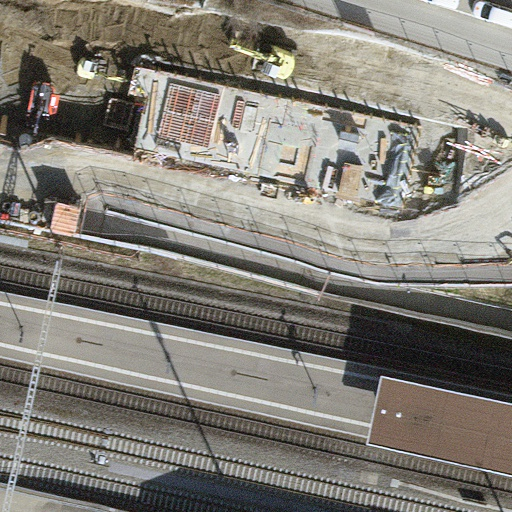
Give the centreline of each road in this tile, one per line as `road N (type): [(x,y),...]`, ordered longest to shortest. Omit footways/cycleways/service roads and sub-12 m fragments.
road 1 (unknown): [(0,178),(511,154)]
road 2 (residential): [(511,44),(370,0)]
